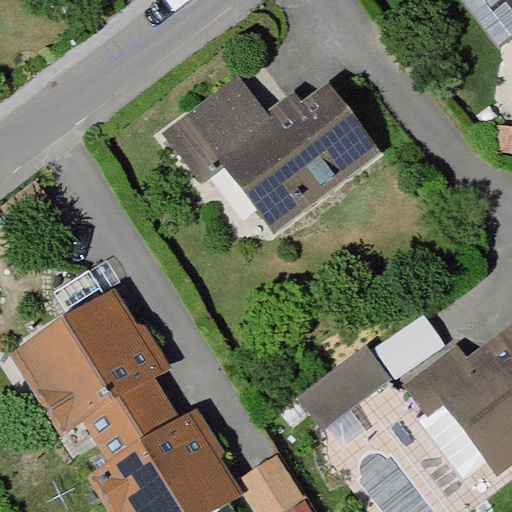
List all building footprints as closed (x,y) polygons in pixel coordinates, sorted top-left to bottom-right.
[(511,43),(511,0),(435,0),(484,64),(511,43)] [(315,100),(211,178),(259,241),(363,163),(315,100)] [(179,131),(155,148),(187,195),(211,178),(179,131)] [(103,302),(1,367),(54,450),(70,440),(79,456),(148,413),(136,393),(154,381),(103,302)] [(445,359),(390,401),(414,432),(428,421),(480,489),(511,463),(511,343),(506,336),(457,374),(445,359)] [(353,361),(288,407),(310,437),(375,392),(353,361)] [(148,413),(79,456),(89,472),(72,482),(90,511),(223,511),(228,509),(177,427),(162,436),(148,413)]
